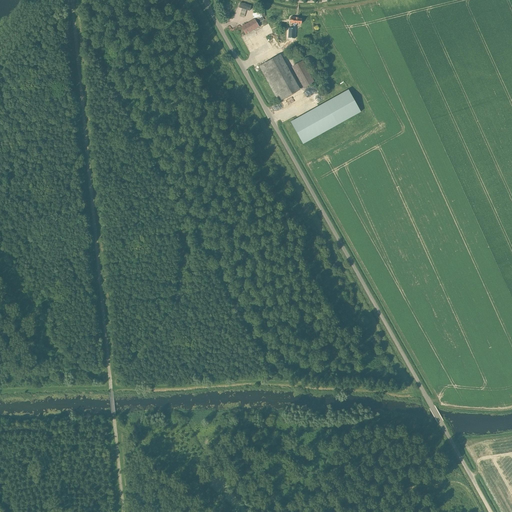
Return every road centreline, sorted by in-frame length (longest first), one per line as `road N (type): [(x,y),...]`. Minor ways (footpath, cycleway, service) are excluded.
road 1 (unclassified): [(490,511),(207,9)]
road 2 (track): [(283,382),(186,208),(164,55),(149,35),(80,0)]
road 3 (track): [(406,392),(196,0)]
road 4 (track): [(110,386),(72,0)]
road 5 (track): [(293,511),(456,482),(475,511)]
road 6 (track): [(117,386),(184,288),(186,208)]
road 7 (track): [(109,376),(45,344),(0,260)]
road 8 (track): [(117,386),(283,382)]
road 9 (track): [(424,393),(283,382)]
road 10 (track): [(224,511),(114,426)]
road 11 (track): [(123,511),(110,386)]
